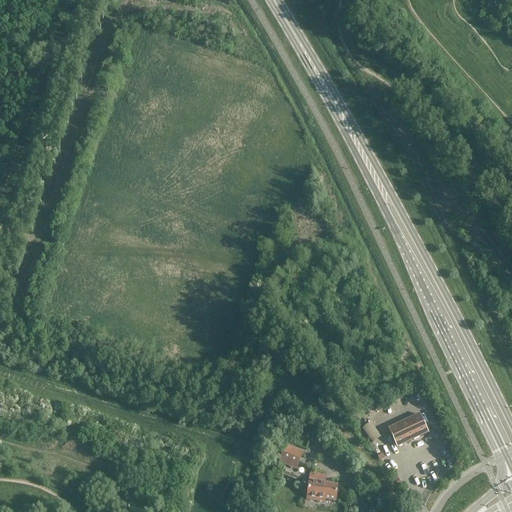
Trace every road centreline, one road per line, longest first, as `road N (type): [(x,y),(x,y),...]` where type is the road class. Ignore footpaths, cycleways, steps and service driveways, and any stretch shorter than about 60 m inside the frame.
road 1 (primary): [(373,178),(504,456)]
road 2 (primary): [(511,427),(394,201),(373,178)]
road 3 (primary): [(373,178),(271,0)]
road 4 (unknown): [(125,511),(106,473),(71,450),(0,443)]
